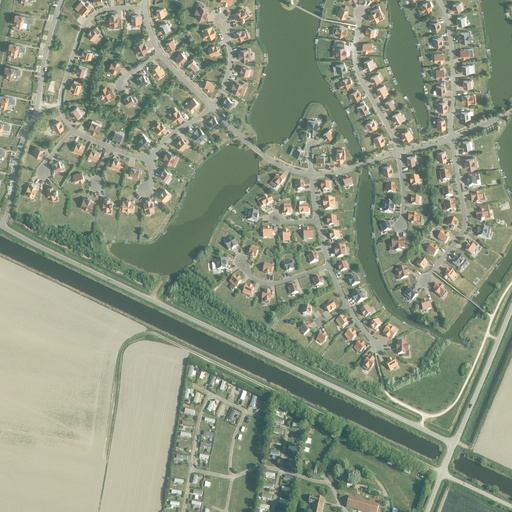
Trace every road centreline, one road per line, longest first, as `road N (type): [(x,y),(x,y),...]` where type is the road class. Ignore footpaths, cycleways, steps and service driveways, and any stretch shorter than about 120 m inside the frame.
road 1 (unclassified): [(453,444),(0,225)]
road 2 (track): [(440,474),(153,333)]
road 3 (unclassified): [(453,444),(511,307)]
road 4 (track): [(105,458),(120,351),(153,333)]
